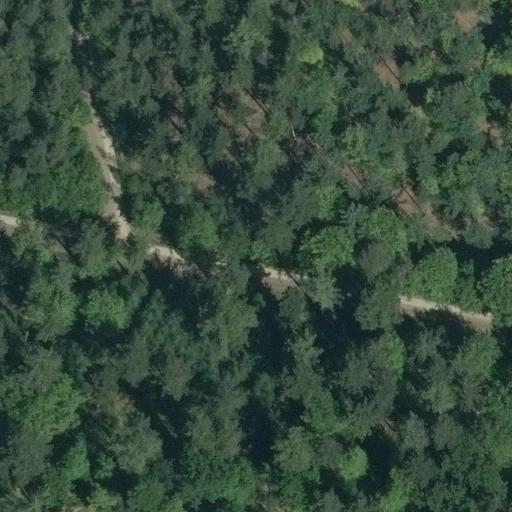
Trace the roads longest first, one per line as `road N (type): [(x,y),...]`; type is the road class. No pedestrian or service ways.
road 1 (track): [(511,335),(0,229)]
road 2 (track): [(163,264),(161,279),(3,511)]
road 3 (track): [(120,253),(75,0)]
